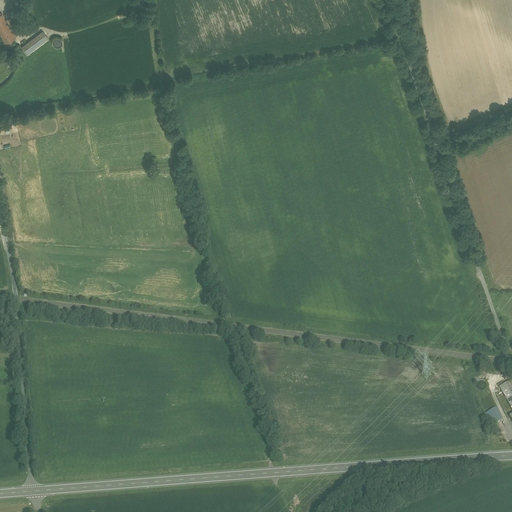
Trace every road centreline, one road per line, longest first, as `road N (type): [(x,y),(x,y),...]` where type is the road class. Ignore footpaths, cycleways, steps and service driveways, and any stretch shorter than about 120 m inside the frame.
road 1 (secondary): [(33,491),(511,455)]
road 2 (unclassified): [(0,213),(33,491)]
road 3 (unclassified): [(511,349),(502,340),(438,143)]
road 4 (unclassified): [(438,143),(388,0)]
